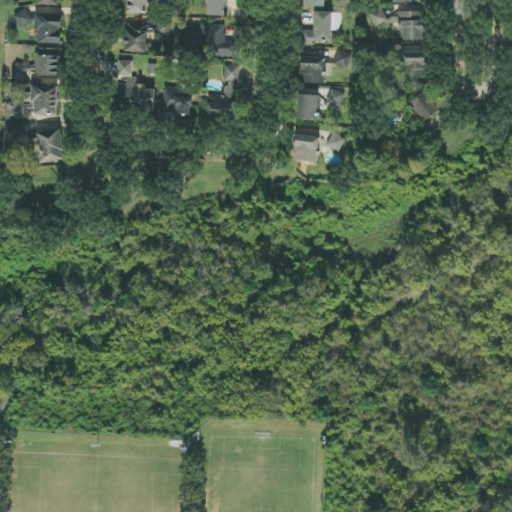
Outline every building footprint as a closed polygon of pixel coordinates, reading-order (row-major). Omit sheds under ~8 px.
[(126,0),(126,14),(147,14),(147,0),(126,0)] [(207,0),(208,16),(225,17),(225,0),(207,0)] [(14,16),(22,29),(34,22),(27,9),(14,16)] [(403,41),(425,40),(424,11),(398,12),(398,18),(385,18),(385,10),(371,11),(371,24),(403,23),(403,41)] [(341,13),(315,12),(314,31),(304,31),(304,46),(314,46),(314,41),(332,41),(332,31),(341,31),(341,13)] [(36,43),(61,44),(62,17),(37,16),(36,43)] [(147,53),(147,35),(170,36),(171,20),(158,20),(158,26),(126,24),(125,52),(147,53)] [(225,26),(202,25),(202,34),(201,34),(200,59),(237,59),(237,42),(225,42),(225,26)] [(59,75),(60,49),(37,48),(37,65),(14,65),(14,80),(28,80),(28,75),(59,75)] [(348,69),(352,56),(338,51),(334,65),(348,69)] [(425,52),(402,53),(403,78),(426,78),(425,52)] [(309,84),(325,83),(325,76),(329,76),(329,57),(302,58),(302,75),(309,75),(309,84)] [(134,62),(118,61),(118,77),(127,77),(126,108),(154,109),(155,89),(145,89),(145,85),(133,84),(134,62)] [(207,116),(231,117),(232,98),(233,98),(233,82),(240,82),(240,66),(226,66),(226,87),(222,87),(222,96),(208,96),(207,116)] [(58,87),(32,86),(31,105),(12,104),(12,118),(30,119),(30,115),(57,116),(58,87)] [(193,89),(164,88),(163,113),(192,114),(193,89)] [(340,108),(345,94),(332,89),(327,103),(340,108)] [(410,104),(425,123),(441,110),(425,91),(410,104)] [(320,96),(299,95),(299,119),(319,120),(320,96)] [(37,133),(40,163),(65,161),(61,130),(37,133)] [(321,137),(296,134),(293,160),(317,163),(321,137)] [(345,139),(332,134),(328,148),(340,152),(345,139)]
